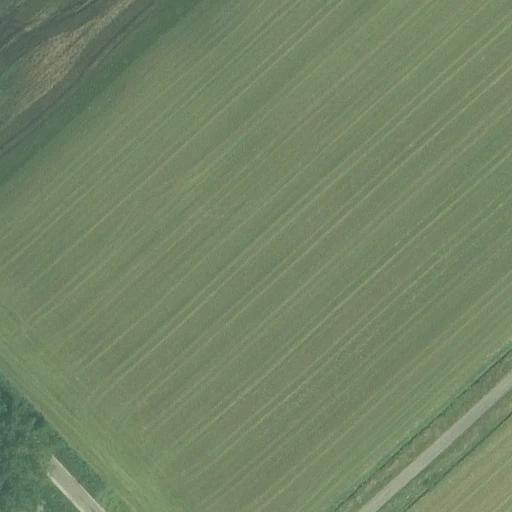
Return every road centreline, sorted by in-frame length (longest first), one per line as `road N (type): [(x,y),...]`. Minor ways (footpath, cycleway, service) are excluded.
road 1 (unclassified): [(366,511),(511,378)]
road 2 (unclassified): [(96,511),(0,407)]
